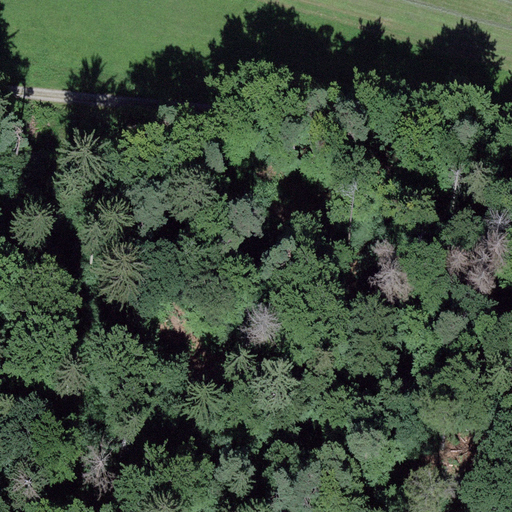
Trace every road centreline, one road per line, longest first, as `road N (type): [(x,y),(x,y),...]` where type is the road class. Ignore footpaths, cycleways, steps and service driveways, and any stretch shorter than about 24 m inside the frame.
road 1 (track): [(0,88),(511,146)]
road 2 (track): [(511,475),(439,482),(393,511)]
